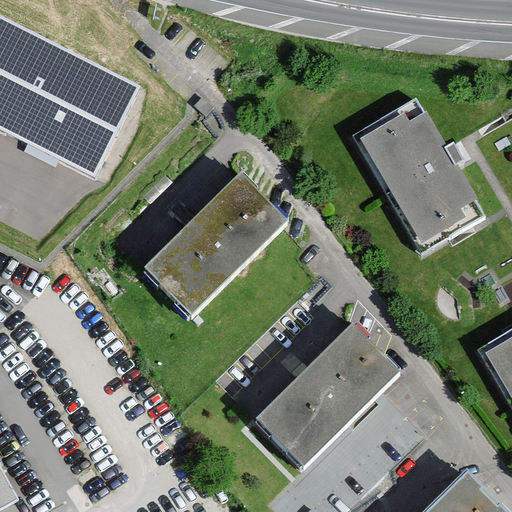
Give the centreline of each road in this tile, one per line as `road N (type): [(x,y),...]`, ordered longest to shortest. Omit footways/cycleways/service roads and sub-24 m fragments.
road 1 (primary): [(245,0),(511,34)]
road 2 (primary): [(511,12),(381,0)]
